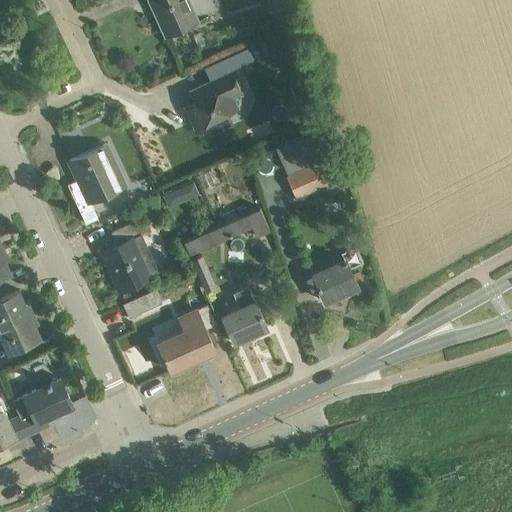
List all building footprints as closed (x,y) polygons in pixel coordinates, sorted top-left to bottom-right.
[(149,0),(154,11),(156,10),(160,19),(147,24),(148,25),(161,20),(167,34),(165,35),(166,36),(199,21),(188,0),(149,0)] [(302,18),(296,0),(281,0),(288,22),(302,18)] [(242,93),(231,70),(190,90),(195,101),(185,106),(195,127),(205,122),(211,133),(233,123),(228,113),(239,108),(234,97),(242,93)] [(309,115),(326,107),(323,100),(305,107),(309,115)] [(315,130),(277,148),(288,172),(326,154),(315,130)] [(123,187),(103,144),(70,159),(79,179),(68,184),(86,223),(98,218),(91,202),(123,187)] [(341,178),(330,156),(288,176),(298,198),(341,178)] [(167,195),(173,207),(184,202),(178,190),(167,195)] [(270,231),(259,207),(186,240),(192,253),(252,225),(257,237),(270,231)] [(116,288),(117,289),(153,273),(137,238),(152,231),(145,216),(111,230),(112,231),(118,228),(124,241),(100,252),(100,253),(103,252),(119,287),(116,288)] [(363,261),(360,254),(356,245),(340,252),(344,261),(307,278),(312,290),(318,287),(324,301),(358,286),(349,267),(363,261)] [(4,258),(0,249),(0,276),(11,271),(11,270),(9,271),(4,258)] [(205,291),(217,285),(203,254),(191,259),(205,291)] [(234,342),(267,327),(248,286),(233,293),(239,307),(222,316),(234,342)] [(156,288),(141,295),(123,303),(130,317),(162,302),(156,288)] [(0,326),(29,313),(34,311),(29,313),(25,303),(24,303),(18,291),(20,290),(19,289),(0,298),(0,326)] [(158,341),(171,370),(206,355),(208,358),(209,358),(207,354),(215,350),(206,328),(216,324),(207,304),(179,317),(184,329),(158,341)] [(29,313),(0,326),(0,344),(4,353),(41,336),(41,335),(39,336),(34,323),(29,313)] [(19,414),(29,434),(49,425),(46,418),(73,405),(60,377),(23,394),(30,409),(19,414)] [(29,434),(19,414),(7,420),(0,404),(0,445),(15,438),(16,440),(29,434)]
